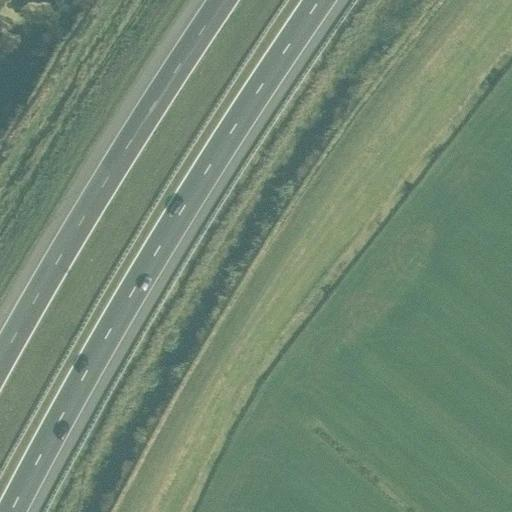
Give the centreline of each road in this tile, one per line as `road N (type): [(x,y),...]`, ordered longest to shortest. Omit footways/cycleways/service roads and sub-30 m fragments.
road 1 (motorway): [(12,511),(194,186),(318,0)]
road 2 (motorway): [(221,0),(0,349)]
